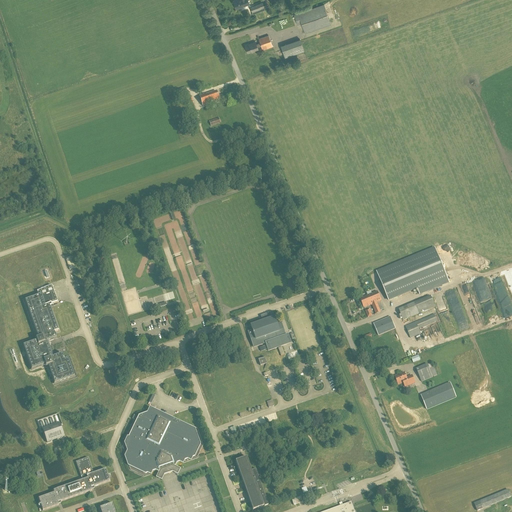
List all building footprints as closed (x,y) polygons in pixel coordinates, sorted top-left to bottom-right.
[(235,0),(233,1),(236,9),(249,4),(247,0),(235,0)] [(270,7),(268,2),(267,2),(263,4),(262,3),(250,7),(253,14),(265,10),(265,9),(266,8),(267,9),(269,8),(270,7)] [(331,25),(324,4),(294,15),(298,25),(302,24),(305,34),(331,25)] [(272,46),(268,36),(258,39),(260,43),(256,44),(255,42),(245,46),(247,53),(258,49),(257,47),(261,46),(261,47),(262,50),(266,49),(272,46)] [(285,58),(304,51),(300,40),(281,46),(285,58)] [(182,98),(189,96),(185,87),(179,89),(182,98)] [(219,99),(216,91),(205,95),(205,94),(199,96),(202,106),(208,104),(208,103),(219,99)] [(184,129),(196,125),(193,117),(181,121),(184,129)] [(211,126),(221,123),(219,118),(209,121),(211,126)] [(448,279),(442,264),(435,247),(376,271),(383,287),(388,301),(417,289),(420,295),(449,283),(448,279)] [(65,259),(70,270),(75,268),(71,257),(65,259)] [(53,355),(48,342),(57,339),(54,332),(59,330),(51,307),(52,306),(51,304),(58,302),(52,286),(37,291),(38,296),(25,300),(38,338),(36,339),(37,340),(23,345),(32,369),(45,364),(46,366),(47,366),(53,385),(76,377),(69,358),(64,359),(62,352),(53,355)] [(381,301),(377,291),(367,296),(360,299),(364,307),(371,305),(372,305),(376,314),(381,312),(380,311),(377,303),(381,301)] [(418,317),(427,313),(426,311),(435,307),(431,296),(398,309),(403,320),(418,314),(418,317)] [(462,331),(471,328),(463,306),(455,309),(454,306),(456,305),(455,301),(451,302),(462,331)] [(268,351),(269,351),(268,351),(290,343),(290,344),(291,343),(288,335),(285,336),(283,331),(281,323),(277,325),(274,318),(272,312),(260,316),(263,322),(251,326),(252,331),(248,332),(254,347),(265,343),(268,351)] [(410,338),(421,334),(419,329),(437,321),(434,314),(405,326),(410,338)] [(390,317),(373,324),(378,336),(395,329),(390,317)] [(260,366),(267,364),(265,358),(258,360),(260,366)] [(437,375),(432,363),(428,364),(427,364),(416,369),(421,382),(433,377),(437,375)] [(406,378),(404,373),(395,376),(398,385),(403,383),(405,387),(415,383),(412,375),(406,378)] [(435,389),(421,395),(427,409),(456,397),(450,383),(435,389)] [(127,436),(124,443),(127,451),(124,456),(128,466),(145,474),(147,474),(151,475),(152,472),(155,471),(158,472),(156,478),(162,480),(164,475),(172,472),(178,475),(180,469),(175,466),(176,463),(179,462),(183,464),(185,460),(187,459),(191,461),(193,457),(195,457),(200,445),(195,429),(149,407),(147,413),(138,416),(128,437),(127,436)] [(61,425),(43,431),(47,443),(65,437),(61,425)] [(93,474),(88,458),(82,460),(81,461),(81,460),(76,462),(81,477),(83,479),(84,480),(53,491),(54,493),(38,499),(40,504),(41,504),(41,505),(42,511),(58,505),(58,503),(92,491),(91,488),(110,482),(108,476),(107,476),(107,475),(106,469),(93,474)] [(245,460),(244,458),(235,461),(243,483),(245,484),(246,486),(245,486),(245,487),(245,488),(246,491),(247,492),(248,492),(249,495),(248,496),(252,508),(254,507),(255,510),(268,505),(256,469),(251,471),(247,460),(245,460)] [(477,511),(511,497),(508,489),(474,503),(477,511)] [(293,506),(295,505),(302,503),(300,497),(292,500),(293,506)]
